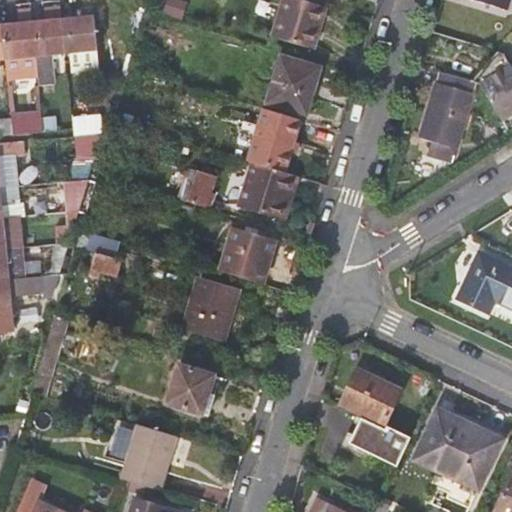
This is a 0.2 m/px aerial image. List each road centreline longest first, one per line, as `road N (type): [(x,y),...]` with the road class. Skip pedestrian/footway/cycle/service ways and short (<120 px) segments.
road 1 (residential): [(411,0),(330,270)]
road 2 (residential): [(330,270),(256,511)]
road 3 (residential): [(330,270),(379,315),(511,378)]
road 4 (residential): [(511,172),(390,248),(330,270)]
